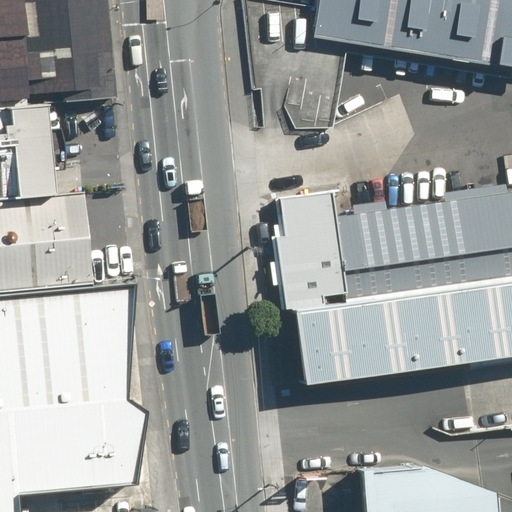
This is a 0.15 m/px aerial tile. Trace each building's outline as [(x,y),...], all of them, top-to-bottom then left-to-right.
[(0,0),(0,106),(27,104),(16,0),(0,0)] [(16,0),(27,104),(38,103),(116,95),(106,0),(16,0)] [(511,0),(311,0),(306,34),(511,68),(511,0)] [(0,198),(46,194),(38,103),(27,104),(0,106),(0,198)] [(511,189),(443,199),(385,208),(330,215),(326,191),(275,199),(281,234),(273,235),(293,383),(511,353),(511,189)] [(0,289),(90,282),(81,190),(46,194),(0,198),(0,289)] [(0,511),(13,511),(11,492),(129,481),(145,405),(122,391),(132,275),(90,282),(0,289),(0,511)] [(486,511),(484,490),(412,461),(360,466),(364,511),(486,511)]
